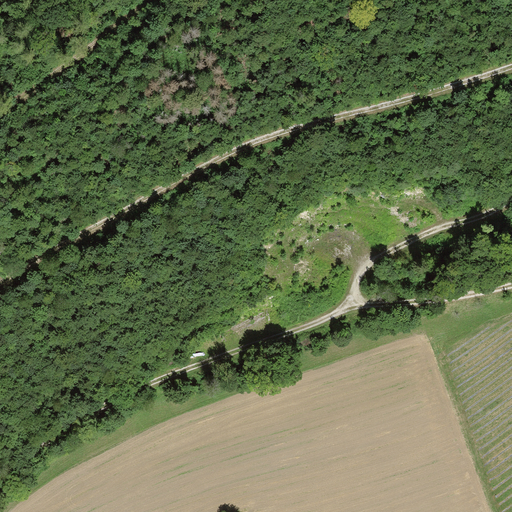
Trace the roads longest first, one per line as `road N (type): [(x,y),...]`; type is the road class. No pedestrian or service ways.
road 1 (track): [(511,65),(223,155),(0,285)]
road 2 (track): [(354,303),(138,391),(0,480)]
road 3 (track): [(511,198),(369,270),(354,303)]
road 4 (track): [(0,110),(158,0)]
road 5 (track): [(511,285),(354,303)]
